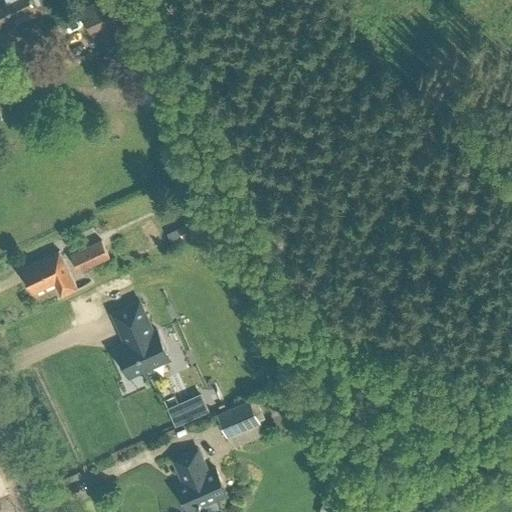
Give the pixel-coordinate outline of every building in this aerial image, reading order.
[(0,0),(0,30),(16,23),(17,25),(50,10),(45,0),(0,0)] [(97,0),(79,8),(92,39),(96,37),(99,45),(129,33),(115,0),(97,0)] [(71,253),(79,270),(109,256),(101,239),(71,253)] [(60,250),(23,267),(34,292),(55,282),(62,295),(78,287),(60,250)] [(130,376),(170,358),(157,329),(154,330),(140,300),(113,312),(126,342),(117,346),(130,376)] [(260,421),(250,399),(218,413),(227,435),(260,421)] [(198,448),(174,458),(184,481),(177,484),(189,509),(227,493),(216,467),(208,470),(198,448)] [(339,511),(345,497),(329,492),(321,511),(339,511)]
